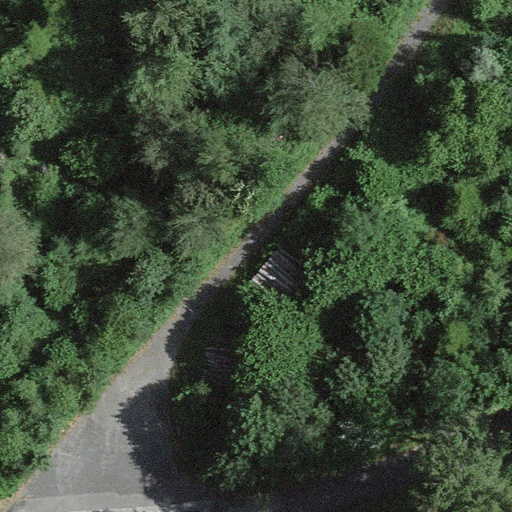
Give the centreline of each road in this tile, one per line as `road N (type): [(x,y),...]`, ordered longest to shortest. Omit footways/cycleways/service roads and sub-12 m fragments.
road 1 (track): [(107,511),(120,424),(172,334),(343,140),(430,0)]
road 2 (unclassified): [(511,426),(256,511)]
